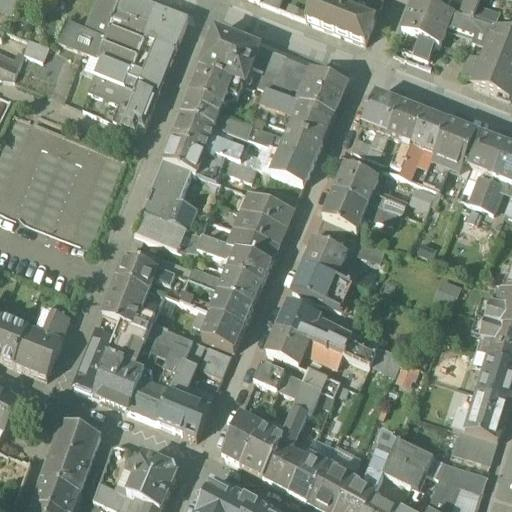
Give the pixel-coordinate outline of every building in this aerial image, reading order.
[(0,0),(0,15),(11,20),(14,20),(20,0),(0,0)] [(106,46),(116,21),(123,3),(114,0),(101,0),(86,37),(106,46)] [(233,0),(235,2),(260,12),(264,0),(233,0)] [(281,0),(264,0),(260,12),(275,18),(281,0)] [(317,0),(315,6),(375,28),(386,0),(317,0)] [(418,0),(415,8),(445,21),(452,5),(453,0),(418,0)] [(453,0),(452,5),(467,9),(470,0),(453,0)] [(486,1),(483,0),(470,0),(467,9),(460,26),(496,37),(500,28),(508,8),(486,1)] [(486,0),(486,1),(508,8),(511,9),(511,0),(511,1),(509,0),(486,0)] [(157,16),(123,3),(116,21),(150,34),(157,16)] [(306,30),(365,52),(375,28),(315,6),(306,30)] [(439,56),(447,37),(452,23),(445,21),(415,8),(402,41),(408,43),(435,54),(439,56)] [(511,32),(511,9),(508,8),(500,28),(511,32)] [(188,28),(157,16),(150,34),(181,47),(188,28)] [(110,69),(132,78),(150,34),(116,21),(106,46),(86,37),(69,30),(59,51),(98,66),(98,65),(102,66),(110,69)] [(472,54),(475,56),(488,59),(496,37),(460,26),(452,23),(447,37),(475,46),(472,54)] [(0,24),(0,44),(2,45),(4,38),(5,38),(9,28),(9,27),(0,24)] [(132,78),(110,69),(102,88),(136,101),(140,91),(159,102),(164,90),(181,47),(150,34),(132,78)] [(511,42),(496,37),(488,59),(475,56),(465,81),(477,86),(475,92),(474,95),(509,109),(511,102),(511,42)] [(243,92),(245,93),(253,75),(260,57),(216,40),(201,77),(243,92)] [(428,70),(435,54),(408,43),(402,59),(428,70)] [(24,63),(43,70),(49,54),(30,47),(30,48),(24,63)] [(260,57),(253,75),(265,80),(258,98),(266,101),(273,103),(286,68),(260,57)] [(0,85),(2,86),(15,87),(19,76),(20,74),(0,65),(0,85)] [(95,85),(102,88),(110,69),(102,66),(98,65),(98,66),(93,85),(95,85)] [(312,78),(286,68),(273,103),(287,108),(292,97),(303,101),(312,78)] [(201,77),(191,103),(223,115),(228,103),(237,106),(243,92),(201,77)] [(298,112),(301,113),(333,125),(347,92),(312,78),(303,101),(298,112)] [(463,87),(475,92),(477,86),(465,81),(463,87)] [(89,102),(121,114),(130,117),(136,101),(102,88),(95,85),(89,102)] [(140,91),(136,101),(130,117),(123,136),(136,141),(138,135),(145,138),(159,102),(140,91)] [(273,103),(266,101),(261,115),(291,126),(293,120),(298,122),(301,113),(298,112),(287,108),(273,103)] [(191,103),(183,124),(215,136),(220,125),(223,115),(191,103)] [(380,141),(389,145),(401,113),(375,103),(362,134),(380,141)] [(325,146),(333,125),(301,113),(298,122),(293,134),(325,146)] [(401,149),(412,154),(425,123),(401,113),(389,145),(401,149)] [(123,136),(130,117),(121,114),(114,132),(123,136)] [(420,157),(437,164),(449,132),(425,123),(412,154),(420,157)] [(173,147),(206,159),(211,147),(215,136),(183,124),(173,147)] [(233,142),(249,148),(253,137),(220,125),(215,136),(233,142)] [(465,175),(472,178),(485,146),(450,133),(449,132),(437,164),(434,170),(448,176),(462,182),(465,175)] [(322,151),(325,146),(293,134),(291,139),(322,151)] [(230,153),(233,142),(215,136),(211,147),(230,153)] [(282,147),(253,137),(249,148),(282,160),(285,151),(281,149),(282,147)] [(313,171),(322,151),(291,139),(285,151),(282,160),(281,161),(313,171)] [(371,157),(382,161),(389,145),(380,141),(378,146),(376,145),(371,157)] [(486,183),(494,187),(507,155),(485,146),(472,178),(486,183)] [(173,147),(164,171),(192,181),(196,183),(206,159),(173,147)] [(230,153),(211,147),(206,159),(226,167),(239,171),(244,158),(230,153)] [(391,175),(403,180),(412,154),(401,149),(391,175)] [(351,159),(378,170),(382,161),(371,157),(355,150),(351,159)] [(420,157),(412,154),(403,180),(413,184),(416,176),(421,163),(419,162),(420,157)] [(509,193),(511,193),(511,157),(507,155),(494,187),(502,190),(509,193)] [(281,161),(272,157),(263,180),(271,183),(281,161)] [(226,167),(206,159),(196,183),(217,191),(221,178),(226,167)] [(281,161),(271,183),(303,194),(313,171),(281,161)] [(346,173),(369,183),(373,174),(349,165),(346,173)] [(239,171),(226,167),(221,178),(234,183),(234,184),(252,191),(257,178),(239,171)] [(446,181),(448,176),(434,170),(429,182),(425,195),(436,201),(440,203),(441,201),(448,182),(446,181)] [(143,224),(171,234),(180,211),(192,181),(164,171),(143,224)] [(335,200),(367,214),(372,203),(379,186),(369,183),(346,173),(335,200)] [(400,185),(413,190),(423,194),(425,195),(429,182),(416,176),(413,184),(403,180),(400,185)] [(469,214),(482,219),(494,187),(486,183),(484,188),(480,186),(469,214)] [(502,190),(494,187),(482,219),(493,224),(504,196),(501,194),(502,190)] [(406,206),(416,210),(423,194),(413,190),(406,206)] [(502,211),(511,215),(511,210),(511,193),(509,193),(502,211)] [(425,195),(423,194),(416,210),(414,215),(408,227),(423,232),(431,215),(436,201),(425,195)] [(363,224),(367,214),(335,200),(323,226),(345,235),(356,240),(363,224)] [(440,203),(436,201),(431,215),(436,216),(442,202),(441,201),(440,203)] [(244,221),(248,223),(256,205),(251,203),(244,221)] [(390,209),(372,203),(367,214),(386,220),(390,209)] [(256,205),(248,223),(286,237),(293,219),(256,205)] [(390,209),(386,220),(396,224),(401,212),(390,209)] [(198,218),(180,211),(171,234),(189,241),(198,218)] [(414,215),(401,212),(396,224),(408,227),(414,215)] [(396,224),(386,220),(367,214),(363,224),(392,233),(396,224)] [(248,223),(244,221),(236,238),(241,240),(248,223)] [(248,223),(241,240),(279,254),(286,237),(248,223)] [(143,224),(137,240),(187,258),(193,242),(189,241),(171,234),(143,224)] [(323,226),(319,237),(315,246),(328,252),(331,241),(342,245),(345,235),(323,226)] [(241,240),(236,238),(229,256),(233,257),(241,240)] [(184,263),(187,258),(137,240),(135,245),(152,251),(184,263)] [(241,240),(233,257),(237,259),(271,271),(279,254),(241,240)] [(127,266),(144,272),(152,251),(135,245),(127,266)] [(229,266),(233,268),(237,259),(233,257),(229,256),(203,246),(198,258),(226,269),(228,268),(229,266)] [(303,273),(336,287),(341,276),(347,261),(328,252),(315,246),(303,273)] [(348,257),(364,264),(368,253),(353,248),(348,257)] [(233,268),(228,280),(262,293),(271,271),(237,259),(233,268)] [(127,266),(120,281),(151,293),(154,284),(157,277),(144,272),(127,266)] [(348,303),(353,293),(336,287),(303,273),(292,298),(341,319),(348,303)] [(345,278),(341,276),(336,287),(353,293),(369,300),(375,285),(347,274),(345,278)] [(189,290),(219,301),(223,292),(218,290),(220,287),(193,276),(188,289),(189,290)] [(158,289),(184,300),(189,290),(188,289),(157,277),(154,284),(159,286),(158,289)] [(223,292),(219,301),(253,314),(262,293),(228,280),(223,292)] [(120,281),(118,286),(149,298),(151,293),(120,281)] [(480,364),(488,367),(500,370),(508,342),(511,343),(511,331),(511,332),(511,329),(511,282),(507,298),(496,295),(491,312),(488,311),(477,345),(480,346),(475,362),(480,364)] [(122,331),(132,335),(134,336),(138,326),(141,318),(149,298),(118,286),(104,324),(106,325),(122,331)] [(462,296),(442,287),(433,309),(453,317),(462,296)] [(180,311),(191,315),(193,315),(197,306),(184,301),(180,311)] [(210,322),(212,323),(244,336),(253,314),(219,301),(214,313),(210,322)] [(193,315),(210,322),(214,313),(197,306),(193,315)] [(277,335),(310,349),(315,336),(320,324),(287,310),(277,335)] [(45,315),(42,323),(49,326),(51,318),(45,315)] [(210,322),(193,315),(191,315),(185,328),(202,335),(204,330),(209,331),(212,323),(210,322)] [(0,366),(11,371),(47,385),(62,348),(71,325),(51,318),(49,326),(42,323),(36,338),(14,329),(12,335),(2,331),(4,325),(0,323),(0,366)] [(156,324),(141,318),(138,326),(153,331),(156,324)] [(234,359),(244,336),(212,323),(209,331),(202,346),(234,359)] [(90,402),(92,403),(107,365),(109,364),(117,344),(101,337),(106,325),(104,324),(91,358),(82,378),(83,378),(76,396),(90,402)] [(14,329),(4,325),(2,331),(12,335),(14,329)] [(153,331),(138,326),(134,336),(132,335),(131,338),(148,344),(149,343),(154,332),(153,331)] [(92,403),(119,414),(135,375),(124,371),(134,348),(145,352),(148,344),(131,338),(132,335),(122,331),(118,344),(117,344),(109,364),(107,365),(92,403)] [(144,357),(168,366),(179,342),(154,332),(149,343),(148,344),(145,352),(144,357)] [(323,333),(315,336),(310,349),(344,363),(344,364),(350,349),(351,348),(323,333)] [(304,362),(310,349),(277,335),(266,360),(299,374),(304,362)] [(163,376),(165,376),(178,382),(184,369),(193,348),(179,342),(168,366),(163,376)] [(500,370),(511,374),(511,343),(508,342),(500,370)] [(304,362),(338,377),(344,363),(310,349),(304,362)] [(344,364),(370,375),(371,374),(376,362),(350,349),(344,364)] [(379,354),(376,362),(371,374),(395,386),(403,367),(379,354)] [(201,376),(223,385),(233,364),(217,358),(210,355),(201,376)] [(476,377),(484,380),(488,367),(480,364),(476,377)] [(511,374),(500,370),(488,367),(484,380),(478,401),(510,411),(511,404),(511,374)] [(178,382),(171,399),(183,404),(197,374),(184,369),(178,382)] [(420,376),(404,369),(395,390),(409,396),(412,388),(414,389),(420,376)] [(254,389),(277,399),(278,398),(285,382),(261,371),(254,389)] [(144,379),(135,375),(119,414),(128,418),(128,417),(141,386),(144,379)] [(171,399),(178,382),(165,376),(157,393),(171,399)] [(144,379),(141,386),(149,390),(152,382),(144,379)] [(307,385),(304,390),(303,392),(320,400),(326,402),(334,406),(340,392),(309,379),(307,385)] [(297,407),(303,392),(304,390),(285,382),(278,398),(297,407)] [(128,417),(158,430),(171,399),(157,393),(149,390),(141,386),(128,417)] [(284,445),(280,452),(292,458),(306,422),(309,424),(320,400),(303,392),(297,407),(291,422),(286,433),(281,444),(284,445)] [(0,448),(22,406),(0,395),(0,448)] [(158,430),(182,440),(195,409),(183,404),(171,399),(158,430)] [(498,451),(510,411),(478,401),(476,407),(466,441),(471,442),(498,450),(498,451)] [(321,413),(329,417),(334,406),(326,402),(321,413)] [(460,439),(466,441),(476,407),(469,405),(465,417),(459,416),(453,437),(460,439)] [(210,415),(195,409),(182,440),(197,446),(210,415)] [(257,416),(252,428),(263,434),(267,423),(268,421),(257,416)] [(241,474),(263,434),(252,428),(240,422),(224,460),(226,466),(241,474)] [(263,434),(268,437),(273,426),(267,423),(263,434)] [(286,433),(273,426),(268,437),(281,444),(286,433)] [(62,428),(42,484),(80,498),(100,442),(62,428)] [(310,461),(316,446),(320,437),(311,433),(303,452),(302,451),(298,461),(307,466),(310,461)] [(241,474),(263,485),(280,452),(284,445),(281,444),(268,437),(263,434),(241,474)] [(464,466),(471,442),(466,441),(460,439),(450,461),(464,466)] [(464,466),(490,474),(498,450),(471,442),(464,466)] [(316,446),(310,461),(307,466),(290,499),(308,509),(328,471),(335,455),(316,446)] [(364,491),(376,497),(382,481),(398,449),(398,448),(392,446),(387,450),(382,448),(379,453),(380,454),(375,466),(374,465),(364,491)] [(398,449),(382,481),(411,495),(411,494),(418,497),(426,481),(434,466),(398,449)] [(263,485),(290,499),(307,466),(298,461),(292,458),(280,452),(263,485)] [(336,452),(335,455),(328,471),(335,475),(353,485),(361,466),(336,452)] [(125,493),(130,496),(131,493),(145,461),(132,456),(118,490),(125,493)] [(145,461),(131,493),(147,500),(160,467),(145,461)] [(440,487),(446,472),(434,466),(426,481),(440,487)] [(174,473),(160,467),(147,500),(131,493),(130,496),(127,503),(128,503),(149,511),(163,511),(177,480),(174,473)] [(311,511),(312,511),(314,511),(335,475),(328,471),(308,509),(311,511)] [(452,511),(459,494),(482,501),(487,485),(446,472),(440,487),(429,511),(452,511)] [(314,511),(338,511),(353,485),(335,475),(314,511)] [(42,484),(33,508),(43,511),(74,511),(80,498),(42,484)] [(338,511),(368,511),(373,503),(376,497),(364,491),(353,485),(338,511)] [(109,511),(124,511),(128,503),(127,503),(130,496),(125,493),(118,490),(115,497),(99,489),(94,505),(109,511)] [(249,511),(250,510),(212,489),(201,511),(249,511)] [(411,494),(411,495),(403,511),(417,511),(422,499),(418,497),(411,494)] [(479,511),(482,501),(459,494),(452,511),(479,511)] [(149,511),(128,503),(124,511),(149,511)] [(368,511),(388,511),(373,503),(368,511)]
